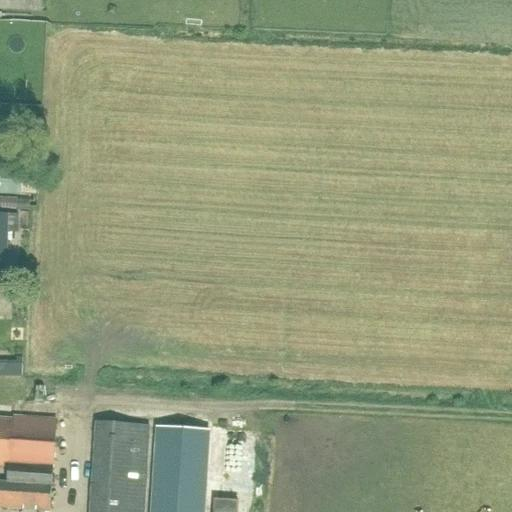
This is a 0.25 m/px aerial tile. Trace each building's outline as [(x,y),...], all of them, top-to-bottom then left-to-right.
[(0,0),(0,11),(41,13),(41,0),(0,0)] [(0,194),(20,195),(21,159),(2,158),(2,157),(0,156),(0,194)] [(0,215),(0,251),(8,252),(8,215),(0,215)] [(0,508),(50,511),(56,420),(13,417),(13,420),(0,419),(0,466),(7,467),(6,483),(0,482),(0,508)] [(143,511),(149,427),(95,423),(89,511),(143,511)] [(216,430),(215,480),(239,480),(240,431),(216,430)]
